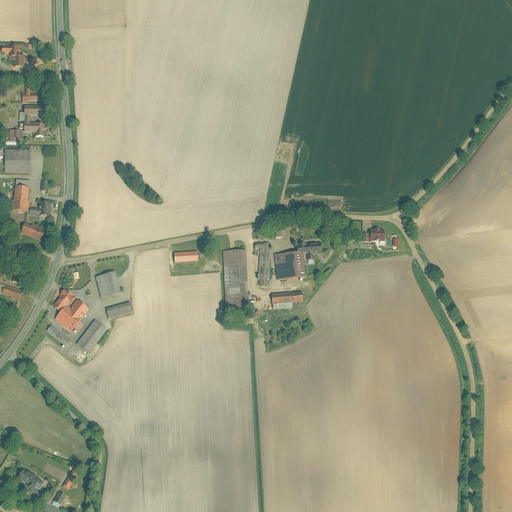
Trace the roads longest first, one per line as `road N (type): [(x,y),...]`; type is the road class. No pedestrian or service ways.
road 1 (residential): [(393,216),(305,215),(57,260)]
road 2 (unclassified): [(467,511),(469,380),(447,316),(393,216)]
road 3 (secondary): [(57,260),(70,177),(59,0)]
road 4 (track): [(88,511),(94,441),(9,355)]
road 5 (unclassified): [(393,216),(431,187),(511,83)]
road 6 (secondary): [(0,365),(39,307),(57,260)]
